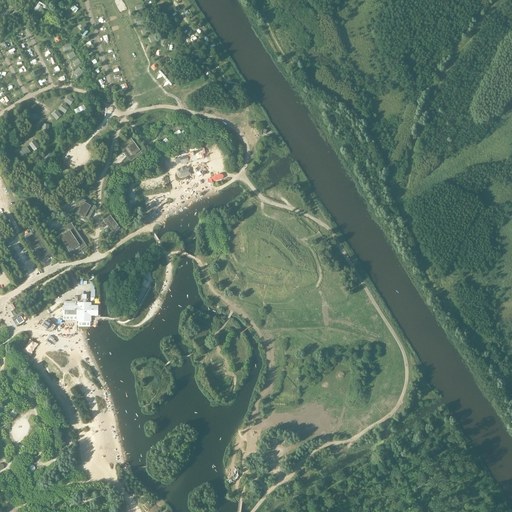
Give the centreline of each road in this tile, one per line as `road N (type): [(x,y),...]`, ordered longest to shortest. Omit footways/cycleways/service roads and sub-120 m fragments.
road 1 (track): [(257,0),(288,61),(358,113),(426,274),(511,398)]
road 2 (track): [(396,201),(408,185),(422,110),(496,0)]
